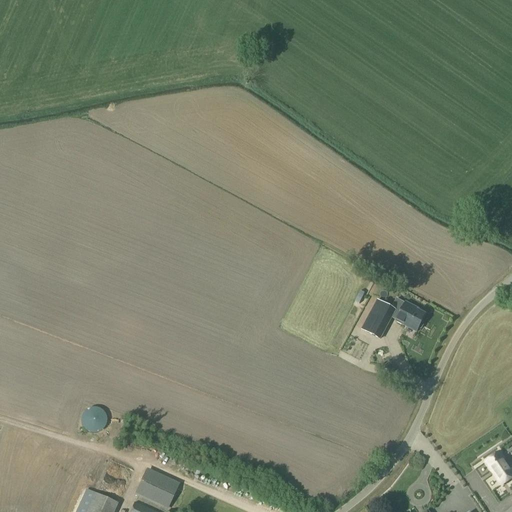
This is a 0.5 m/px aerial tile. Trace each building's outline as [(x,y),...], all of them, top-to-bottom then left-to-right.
[(317,276),(325,268),(319,263),(312,271),(317,276)] [(395,298),(391,305),(395,308),(395,309),(396,310),(395,312),(391,319),(396,322),(416,333),(426,315),(395,298)] [(391,319),(395,312),(383,306),(375,321),(387,327),(391,319)] [(80,419),(80,420),(80,422),(81,423),(81,425),(82,426),(83,428),(84,429),(85,430),(86,431),(87,431),(88,432),(89,432),(90,433),(92,433),(93,433),(95,433),(97,432),(98,432),(100,431),(101,430),(102,429),(103,428),(104,427),(105,425),(105,423),(106,422),(106,420),(106,419),(106,418),(105,416),(105,415),(104,414),(103,412),(102,411),(101,410),(100,409),(98,408),(97,408),(95,407),(93,407),(92,407),(90,408),(89,408),(88,408),(87,409),(86,410),(85,411),(84,412),(83,413),(82,414),(81,415),(81,417),(80,419)] [(500,454),(486,464),(502,487),(511,479),(511,471),(511,469),(511,468),(511,466),(508,460),(506,462),(500,454)] [(148,474),(139,493),(166,506),(175,486),(148,474)] [(95,495),(87,511),(113,511),(117,505),(95,495)]
